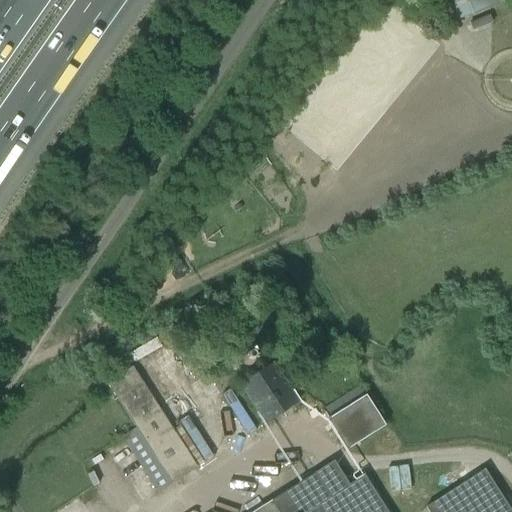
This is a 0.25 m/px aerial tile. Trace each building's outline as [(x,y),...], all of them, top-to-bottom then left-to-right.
[(439,0),(448,23),(499,4),(496,0),(439,0)] [(240,385),(265,424),(296,404),(272,365),(240,385)] [(135,429),(121,438),(157,494),(196,469),(131,368),(106,384),(135,429)] [(364,397),(358,388),(322,410),(328,420),(364,397)] [(325,421),(345,452),(384,427),(365,396),(364,397),(328,420),(325,421)] [(254,511),(510,511),(483,470),(424,508),(426,511),(384,511),(362,478),(349,487),(333,462),(254,511)] [(443,486),(467,474),(463,466),(438,478),(443,486)] [(92,473),(87,475),(93,487),(98,484),(92,473)]
